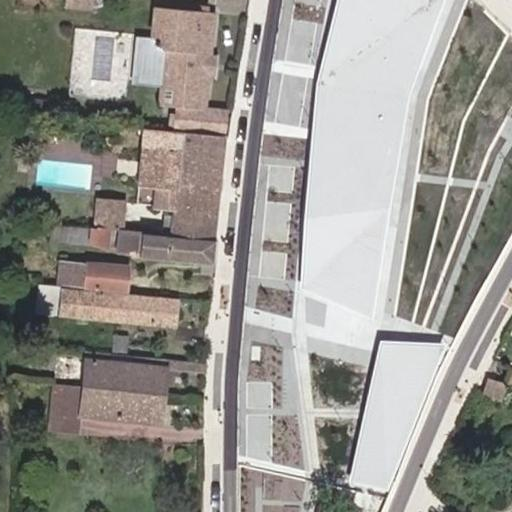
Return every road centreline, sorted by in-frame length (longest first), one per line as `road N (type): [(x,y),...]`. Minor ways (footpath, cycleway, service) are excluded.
road 1 (residential): [(277,0),(245,187),(228,511)]
road 2 (residential): [(400,511),(457,367),(511,266)]
